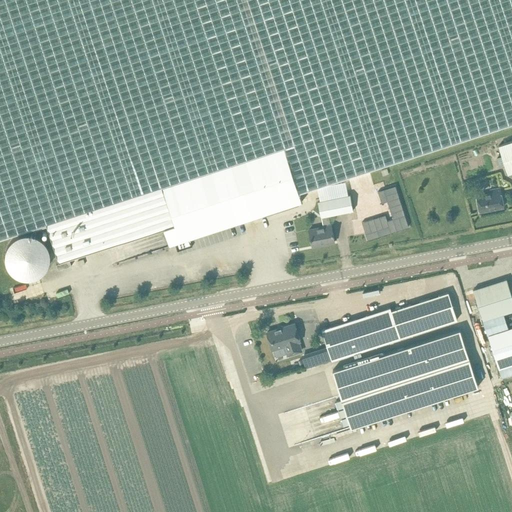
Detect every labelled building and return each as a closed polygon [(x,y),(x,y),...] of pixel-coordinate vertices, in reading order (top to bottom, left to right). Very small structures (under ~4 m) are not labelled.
[(59,261),(164,228),(170,245),(302,203),(299,193),(511,123),(511,0),(0,0),(0,238),(46,224),(59,261)] [(511,172),(511,140),(499,145),(508,174),(511,172)] [(385,215),(362,222),(368,239),(408,226),(395,186),(378,191),(381,202),(387,201),(393,218),(387,220),(385,215)] [(503,207),(499,187),(490,189),(490,192),(477,195),(480,212),(503,207)] [(350,194),(318,201),(321,217),(322,217),(329,215),(353,211),(350,194)] [(329,215),(322,217),(324,227),(309,230),(312,246),(335,242),(331,225),(329,215)] [(47,244),(44,239),(39,236),(34,234),(28,233),(22,234),(17,236),(12,239),(8,244),(6,250),(5,255),(6,261),(8,267),(12,271),(17,275),(22,277),(28,278),(34,277),(39,275),(44,271),(47,267),(50,261),(50,255),(50,250),(47,244)] [(69,260),(56,265),(58,270),(71,266),(69,260)] [(483,320),(511,311),(511,296),(506,279),(473,289),(483,320)] [(331,360),(400,338),(457,320),(448,291),(391,310),(390,308),(322,330),(331,360)] [(294,324),(267,332),(270,342),(273,351),(274,350),(276,357),(286,354),(287,356),(303,351),(300,341),(298,333),(294,324)] [(511,327),(508,329),(488,335),(491,345),(499,368),(502,377),(511,373),(511,327)] [(460,329),(333,370),(342,398),(342,399),(344,406),(345,408),(347,414),(348,417),(350,423),(351,427),(478,386),(469,358),(469,357),(460,329)]
